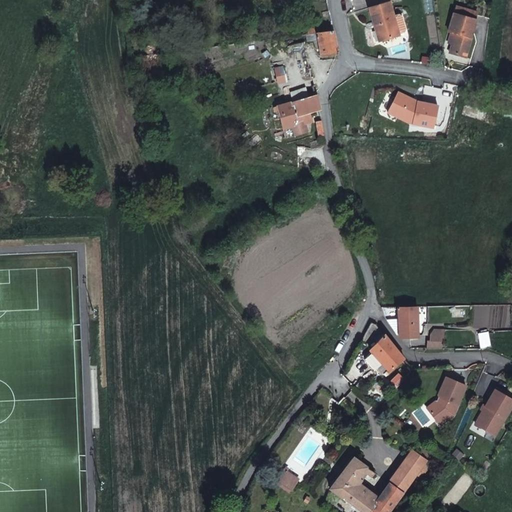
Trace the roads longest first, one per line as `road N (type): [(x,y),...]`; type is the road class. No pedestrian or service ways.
road 1 (residential): [(231,511),(249,472),(370,312),(325,110),(329,85),(351,60)]
road 2 (track): [(351,60),(453,79),(511,101)]
